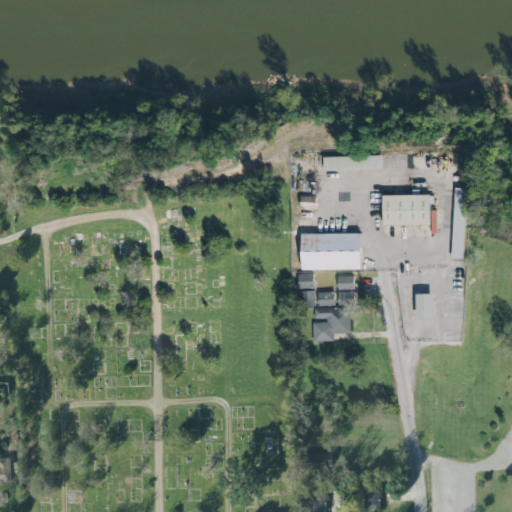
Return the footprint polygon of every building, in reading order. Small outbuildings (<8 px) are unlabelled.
[(426,225),(425,194),(379,195),(379,226),(426,225)] [(303,269),(361,269),(361,233),(303,233),(303,269)] [(298,274),(299,290),(314,289),(314,274),(298,274)] [(337,276),(338,291),(355,290),(355,276),(337,276)] [(299,291),(314,291),(315,306),(300,307),(299,291)] [(319,292),(335,292),(335,306),(319,306),(319,292)] [(338,292),(338,306),(354,306),(354,292),(338,292)] [(429,294),(412,294),(412,319),(429,318),(429,294)] [(315,308),(350,308),(351,333),(334,334),(334,340),(314,342),(313,323),(327,323),(327,319),(315,319),(315,308)] [(0,482),(13,483),(14,460),(0,459),(0,482)] [(363,510),(380,510),(380,489),(363,489),(363,510)]
